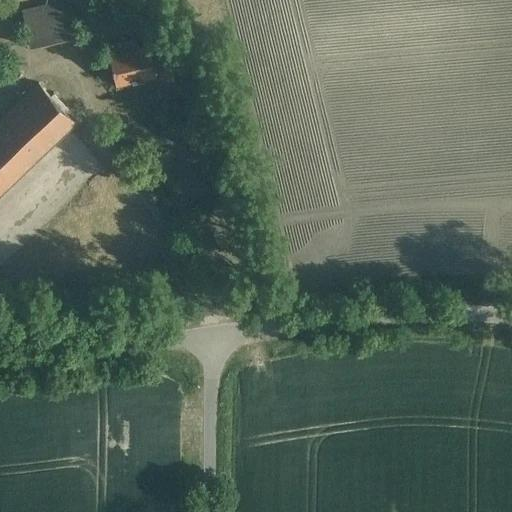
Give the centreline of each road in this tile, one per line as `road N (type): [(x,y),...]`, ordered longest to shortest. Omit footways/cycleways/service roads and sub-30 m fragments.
road 1 (unclassified): [(211,334),(368,317),(511,319)]
road 2 (unclassified): [(211,334),(0,356)]
road 3 (unclassified): [(209,511),(211,334)]
